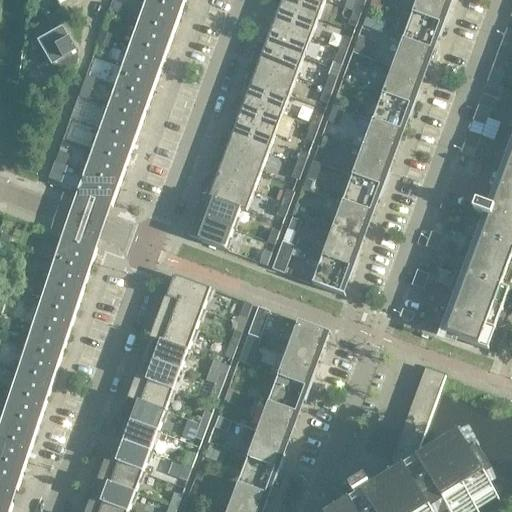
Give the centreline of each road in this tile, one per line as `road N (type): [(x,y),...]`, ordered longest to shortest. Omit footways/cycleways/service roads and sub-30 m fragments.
road 1 (residential): [(311,511),(502,0)]
road 2 (residential): [(51,511),(151,245)]
road 3 (residential): [(151,245),(244,0)]
road 4 (residential): [(151,245),(0,190)]
